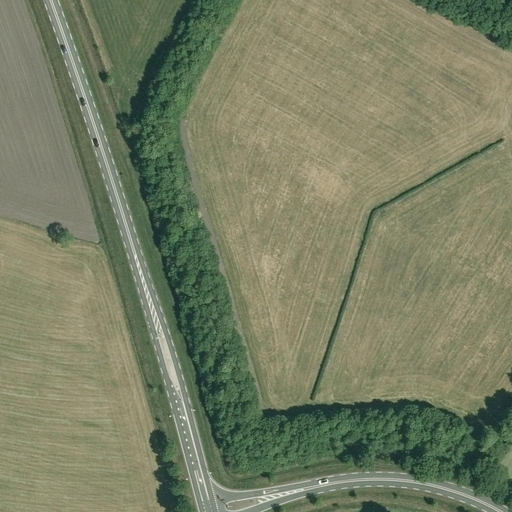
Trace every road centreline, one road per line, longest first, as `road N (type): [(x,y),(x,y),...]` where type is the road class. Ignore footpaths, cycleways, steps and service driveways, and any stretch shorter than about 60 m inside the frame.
road 1 (primary): [(209,511),(115,188),(49,0)]
road 2 (primary): [(491,511),(428,487),(365,481),(236,511)]
